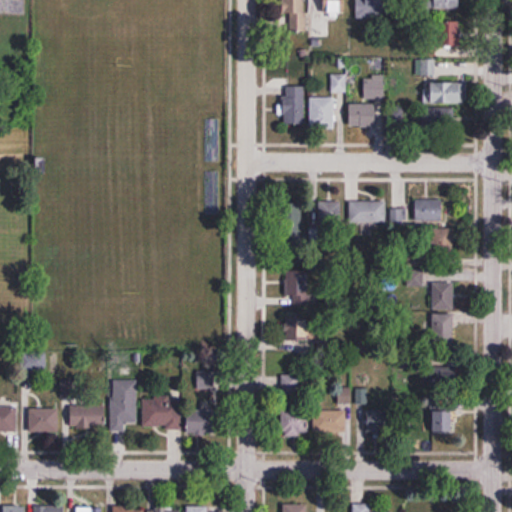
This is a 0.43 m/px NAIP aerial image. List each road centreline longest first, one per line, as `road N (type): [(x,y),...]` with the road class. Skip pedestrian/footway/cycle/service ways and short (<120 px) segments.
road 1 (residential): [(245,511),(246,0)]
road 2 (residential): [(492,511),(492,0)]
road 3 (residential): [(492,470),(0,467)]
road 4 (residential): [(493,161),(247,160)]
